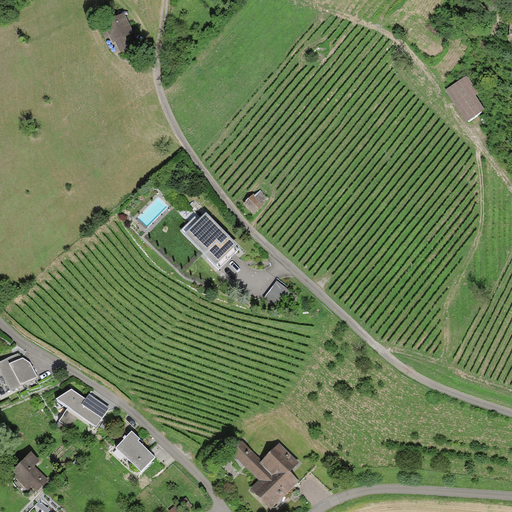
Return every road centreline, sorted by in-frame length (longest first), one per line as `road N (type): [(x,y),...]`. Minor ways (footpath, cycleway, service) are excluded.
road 1 (residential): [(511,414),(405,372),(261,240),(182,135),(156,73)]
road 2 (track): [(308,0),(399,35),(511,189)]
road 3 (residential): [(16,338),(109,393),(182,459),(220,511)]
road 4 (residential): [(315,511),(363,491),(398,487),(511,495)]
